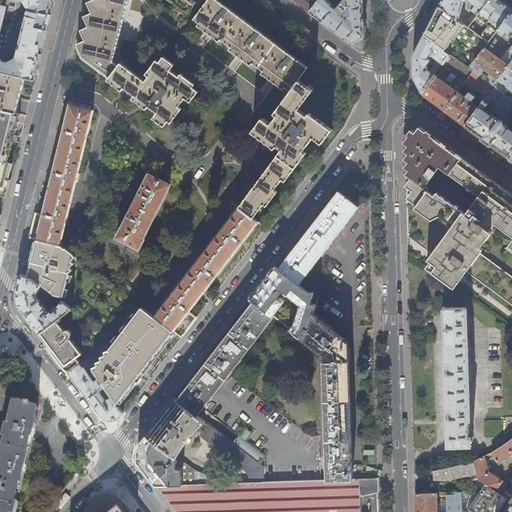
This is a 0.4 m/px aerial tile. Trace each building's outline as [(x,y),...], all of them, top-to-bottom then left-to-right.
[(0,0),(0,71),(26,77),(35,80),(44,45),(44,41),(54,0),(0,0)] [(128,0),(91,0),(88,2),(92,12),(84,16),(89,26),(81,30),(85,40),(77,44),(83,56),(111,77),(109,80),(123,90),(125,88),(135,96),(133,98),(148,109),(150,106),(158,113),(154,118),(165,126),(169,121),(172,123),(183,108),(180,106),(187,98),(192,102),(200,91),(195,87),(197,84),(183,73),(181,76),(172,70),(176,64),(166,56),(161,62),(159,60),(148,74),(151,76),(147,81),(122,63),(120,65),(115,62),(128,0)] [(170,0),(188,13),(195,5),(194,4),(197,0),(170,0)] [(283,149),(239,207),(253,218),(259,211),(264,204),(267,206),(277,192),(275,190),(282,179),(285,181),(303,156),(306,153),(303,151),(314,137),(322,143),(333,129),(310,112),(308,115),(299,108),(313,90),(309,86),(306,89),(298,82),(309,67),(306,65),(289,52),(266,35),(250,23),(231,8),(220,0),(208,0),(195,18),(201,22),(199,25),(220,41),(222,38),(232,46),(231,49),(252,64),(253,62),(264,70),(262,72),(284,88),(285,86),(291,91),(274,113),(278,115),(271,124),(262,118),(252,131),(276,149),(278,145),(283,149)] [(296,0),(301,3),(311,11),(318,0),(296,0)] [(362,0),(342,0),(337,8),(332,5),(332,3),(328,0),(318,0),(311,11),(353,42),(364,37),(363,18),(362,0)] [(441,0),(439,5),(468,27),(477,15),(488,0),(441,0)] [(489,25),(480,36),(489,42),(497,30),(511,10),(511,9),(503,3),(499,0),(488,0),(477,15),(489,25)] [(480,36),(468,27),(439,5),(432,20),(425,33),(451,53),(470,67),(484,48),(489,42),(480,36)] [(484,48),(470,67),(474,70),(480,75),(485,69),(491,73),(486,79),(494,85),(511,61),(511,10),(497,30),(505,36),(505,34),(506,33),(510,36),(511,35),(511,44),(501,60),(484,48)] [(422,92),(451,53),(425,33),(418,47),(414,56),(414,76),(422,92)] [(466,81),(474,70),(470,67),(451,53),(422,92),(423,95),(432,101),(445,111),(458,92),(466,81)] [(511,61),(494,85),(495,86),(505,94),(509,88),(511,90),(511,61)] [(486,79),(480,75),(474,70),(466,81),(474,87),(471,91),(474,93),(477,89),(487,97),(495,86),(494,85),(486,79)] [(21,95),(26,77),(0,71),(0,108),(17,113),(21,95)] [(505,94),(495,86),(487,97),(479,107),(465,126),(476,134),(492,145),(508,157),(511,150),(511,98),(510,97),(505,94)] [(466,97),(458,92),(445,111),(455,118),(465,126),(479,107),(471,101),(472,101),(476,97),(469,92),(465,97),(466,97)] [(30,237),(38,238),(63,244),(67,247),(69,244),(65,241),(62,241),(67,222),(69,215),(68,215),(77,180),(79,173),(78,173),(89,131),(91,124),(90,124),(94,109),(91,108),(92,104),(68,98),(63,117),(67,118),(65,126),(59,153),(49,193),(44,215),(36,213),(33,224),(30,237)] [(20,113),(17,113),(0,108),(0,159),(9,162),(15,135),(20,113)] [(411,168),(406,173),(425,187),(436,171),(447,178),(450,174),(462,157),(453,151),(433,136),(421,127),(412,141),(410,144),(412,145),(408,150),(412,154),(409,158),(413,162),(410,167),(411,168)] [(462,157),(450,174),(469,188),(468,189),(472,191),(479,196),(467,214),(437,191),(435,194),(425,187),(406,173),(407,217),(408,234),(435,254),(426,265),(454,286),(465,271),(470,274),(471,273),(511,303),(511,276),(484,256),(483,257),(476,252),(491,231),(487,228),(492,221),(511,235),(511,193),(506,189),(489,176),(470,163),(462,157)] [(6,178),(10,162),(9,162),(0,159),(0,195),(6,197),(11,179),(6,178)] [(117,236),(140,248),(145,238),(144,237),(172,184),(150,173),(144,185),(143,184),(139,191),(140,192),(128,214),(127,214),(124,221),(125,221),(117,236)] [(292,251),(279,269),(298,285),(359,206),(339,191),(329,204),(313,224),(292,251)] [(258,222),(253,218),(239,207),(239,208),(232,202),(229,205),(233,209),(224,222),(226,224),(226,225),(225,224),(220,231),(221,231),(199,259),(198,258),(194,264),(195,265),(173,292),(172,292),(167,297),(169,298),(157,313),(151,308),(149,311),(174,330),(182,337),(197,317),(189,311),(208,286),(234,253),(258,222)] [(149,311),(67,247),(63,244),(38,238),(33,257),(29,276),(33,277),(43,284),(62,300),(72,308),(86,358),(87,358),(91,365),(94,369),(105,386),(118,403),(139,376),(157,352),(173,331),(174,330),(149,311)] [(308,293),(298,285),(279,269),(275,266),(263,282),(250,298),(254,301),(273,316),(284,301),(279,297),(283,291),(300,304),(294,324),(290,328),(304,340),(313,312),(316,304),(311,303),(315,292),(308,293)] [(37,296),(43,284),(33,277),(29,276),(21,275),(18,289),(22,309),(29,319),(40,333),(59,318),(72,308),(62,300),(58,305),(49,312),(37,296)] [(274,317),(273,316),(254,301),(254,302),(239,320),(221,343),(203,367),(195,376),(186,389),(177,400),(197,415),(215,392),(254,343),(274,317)] [(449,438),(449,445),(471,445),(471,437),(474,437),(474,435),(471,435),(468,307),(446,308),(446,314),(446,329),(447,346),(447,371),(448,399),(449,418),(449,430),(449,438)] [(313,312),(304,340),(323,354),(326,479),(351,478),(351,466),(349,398),(348,341),(317,318),(318,316),(313,312)] [(60,320),(59,318),(40,333),(49,344),(61,360),(69,371),(80,363),(76,358),(81,354),(69,338),(70,335),(70,333),(69,332),(67,331),(64,332),(57,323),(60,320)] [(87,358),(86,358),(80,363),(69,371),(79,383),(89,398),(101,389),(105,386),(94,369),(89,372),(87,368),(91,365),(87,358)] [(101,389),(89,398),(97,408),(105,418),(106,419),(118,419),(123,413),(118,405),(111,397),(108,399),(101,389)] [(263,466),(197,415),(177,400),(175,399),(172,403),(155,425),(147,435),(177,457),(189,442),(190,443),(192,443),(193,441),(193,440),(192,439),(199,429),(203,432),(201,435),(246,470),(249,474),(249,482),(263,481),(263,468),(263,466)] [(0,511),(12,511),(38,409),(30,407),(30,405),(27,404),(26,406),(14,403),(8,425),(5,424),(4,429),(7,430),(0,457),(0,511)] [(486,422),(486,437),(504,437),(504,421),(486,422)] [(177,457),(147,435),(141,443),(140,445),(139,448),(138,453),(138,461),(149,476),(156,485),(182,484),(181,466),(177,466),(177,457)] [(511,438),(491,453),(498,463),(511,453),(511,438)] [(474,462),(479,478),(480,479),(501,494),(508,485),(489,472),(488,468),(491,468),(490,465),(487,466),(485,457),(474,462)] [(474,480),(479,478),(474,462),(433,470),(436,479),(446,480),(473,474),(474,480)] [(194,484),(224,483),(194,468),(194,484)] [(378,477),(351,478),(326,479),(263,481),(249,482),(224,483),(194,484),(182,484),(156,485),(175,510),(176,511),(361,511),(361,505),(361,496),(378,492),(378,477)] [(472,492),(462,492),(462,511),(463,511),(473,511),(472,511),(491,511),(503,495),(501,494),(480,479),(472,492)] [(462,511),(462,492),(447,492),(448,507),(440,507),(440,508),(437,508),(437,492),(416,493),(416,504),(416,511),(462,511)] [(129,511),(127,508),(122,502),(120,500),(116,497),(111,496),(105,495),(100,496),(98,498),(94,500),(90,504),(87,508),(83,511),(129,511)]
